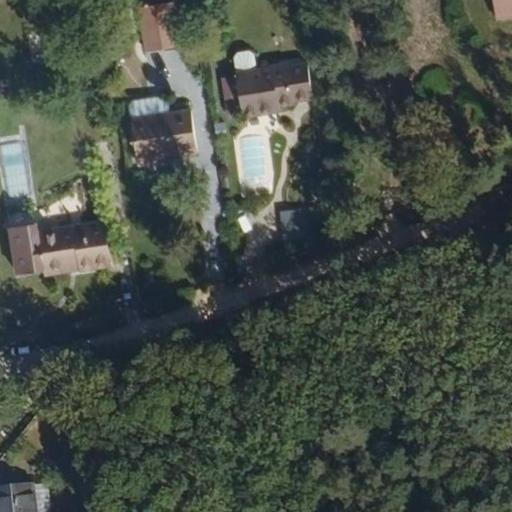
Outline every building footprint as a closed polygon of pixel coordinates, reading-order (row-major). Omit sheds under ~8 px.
[(511,0),(497,0),(501,19),(511,18),(511,0)] [(142,3),(143,49),(176,49),(175,3),(142,3)] [(31,31),(30,53),(43,54),(44,32),(31,31)] [(313,99),(308,67),(290,69),(290,66),(238,72),(239,75),(223,77),(227,114),(243,112),(243,115),(280,111),(279,106),(294,104),(294,101),(313,99)] [(163,101),(159,98),(128,102),(125,107),(135,164),(196,154),(187,110),(165,114),(163,101)] [(113,267),(107,222),(40,232),(39,224),(13,227),(21,281),(46,278),(47,280),(113,267)]
